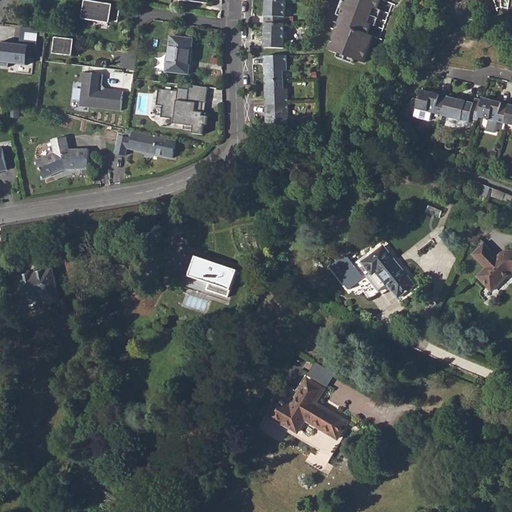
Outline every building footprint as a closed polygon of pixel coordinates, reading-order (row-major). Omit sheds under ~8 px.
[(88,0),(86,17),(118,22),(121,0),(88,0)] [(265,0),(265,23),(285,24),(288,24),(288,16),(285,16),(285,0),(265,0)] [(346,0),(340,16),(344,18),(332,52),(341,55),(340,58),(357,64),(358,60),(368,63),(377,37),(383,39),(396,4),(385,0),(346,0)] [(511,0),(486,0),(489,10),(502,6),(511,7),(511,0)] [(285,49),(285,24),(265,23),(264,48),(285,49)] [(13,44),(1,42),(0,47),(0,66),(9,67),(10,63),(28,65),(30,46),(37,47),(39,29),(22,27),(20,44),(17,44),(17,46),(13,45),(13,44)] [(53,37),(51,54),(71,56),(73,39),(53,37)] [(167,72),(189,74),(193,40),(172,37),(167,72)] [(265,58),(266,82),(285,81),(285,72),(289,71),(288,56),(265,58)] [(105,75),(83,72),(81,82),(84,82),(81,105),(121,111),(124,91),(106,89),(104,85),(105,75)] [(266,82),(267,106),(290,105),(289,91),(285,91),(285,81),(266,82)] [(159,89),(157,106),(163,106),(161,118),(185,120),(184,129),(194,131),(194,127),(203,128),(204,119),(202,119),(203,113),(201,113),(203,103),(206,103),(208,87),(179,84),(178,91),(159,89)] [(419,100),(417,110),(443,117),(448,98),(421,91),(421,92),(419,100)] [(443,117),(469,124),(470,120),(477,122),(477,119),(482,101),(475,99),(474,104),(448,98),(443,117)] [(477,119),(503,125),(508,107),(482,100),(482,101),(477,119)] [(291,120),(290,105),(267,106),(268,130),(287,129),(297,128),(297,120),(291,120)] [(503,125),(511,127),(511,107),(508,107),(503,125)] [(155,137),(132,132),(130,139),(118,136),(114,154),(124,156),(125,148),(171,158),(175,141),(155,137)] [(36,162),(43,179),(59,172),(64,170),(66,170),(71,170),(89,169),(88,150),(68,150),(66,137),(52,140),(54,153),(36,162)] [(503,199),(510,202),(511,196),(511,195),(493,188),(490,195),(502,200),(503,199)] [(489,282),(495,288),(508,274),(506,273),(510,270),(511,269),(511,250),(511,251),(505,251),(502,252),(500,253),(498,255),(496,257),(483,244),(472,254),(485,267),(476,276),(485,285),(489,282)] [(388,285),(398,297),(414,285),(384,247),(362,263),(371,273),(368,276),(380,291),(388,285)] [(347,256),(332,268),(349,291),(364,279),(347,256)] [(208,290),(228,297),(237,272),(197,258),(190,278),(210,285),(208,290)] [(44,298),(46,304),(59,301),(53,270),(14,278),(20,303),(44,298)] [(322,429),(337,438),(347,422),(315,404),(323,390),(306,380),(291,406),(276,397),(266,414),(297,432),(306,417),(323,426),(322,429)]
